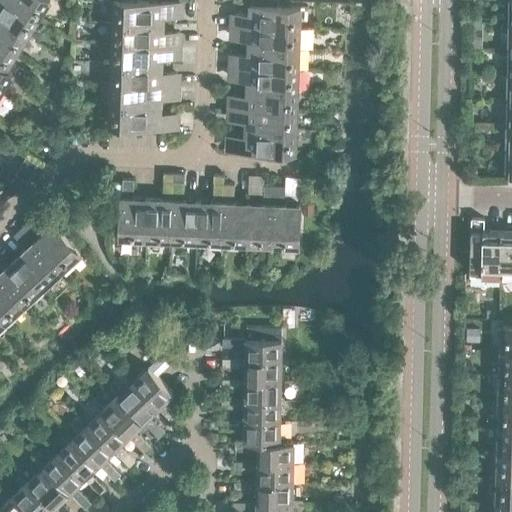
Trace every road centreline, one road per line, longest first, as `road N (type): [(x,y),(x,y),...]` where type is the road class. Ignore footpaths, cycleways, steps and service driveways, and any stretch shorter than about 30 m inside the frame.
road 1 (tertiary): [(422,200),(415,511)]
road 2 (tertiary): [(435,511),(442,200)]
road 3 (residential): [(0,224),(77,157),(198,158)]
road 4 (tertiary): [(427,0),(422,200)]
road 5 (tertiary): [(442,200),(446,0)]
road 6 (residential): [(198,158),(204,0)]
